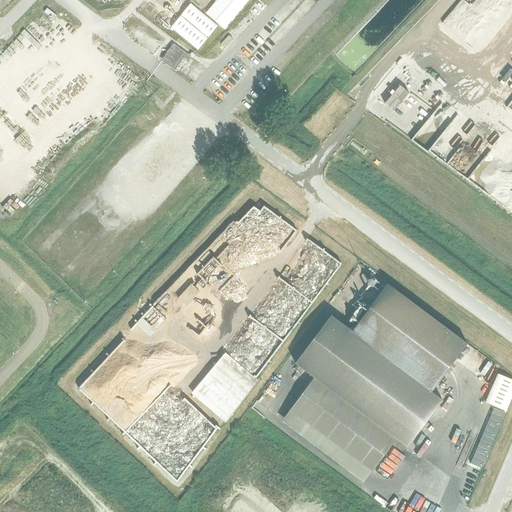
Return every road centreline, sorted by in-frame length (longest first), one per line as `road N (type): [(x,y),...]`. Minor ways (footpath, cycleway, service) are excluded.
road 1 (unclassified): [(511,335),(249,136)]
road 2 (unclassified): [(0,272),(33,305),(40,327),(0,374)]
